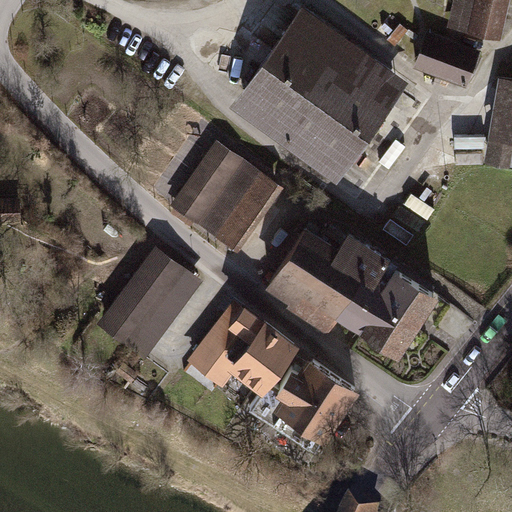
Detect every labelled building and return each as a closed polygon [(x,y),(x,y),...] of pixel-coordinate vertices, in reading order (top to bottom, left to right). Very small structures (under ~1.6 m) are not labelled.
[(471,29),(477,0),(458,0),(453,25),(471,29)] [(477,0),(471,29),(500,35),(508,0),(477,0)] [(287,29),(388,102),(403,82),(302,9),(287,29)] [(245,87),(283,114),(274,127),(337,172),(388,102),(287,29),(245,87)] [(428,32),(417,62),(467,81),(478,50),(428,32)] [(511,78),(505,77),(490,159),(511,163),(511,78)] [(283,114),(245,87),(236,100),(274,127),(283,114)] [(201,216),(240,159),(217,144),(178,201),(201,216)] [(275,183),(240,159),(201,216),(237,240),(275,183)] [(340,308),(367,325),(380,305),(368,297),(391,263),(392,261),(348,232),(338,248),(305,226),(271,279),(294,294),(292,298),(330,323),(340,308)] [(180,266),(158,249),(107,319),(129,335),(180,266)] [(434,291),(391,263),(368,297),(380,305),(367,325),(366,326),(398,347),(434,291)] [(196,278),(180,266),(129,335),(145,348),(196,278)] [(235,302),(228,312),(235,317),(243,307),(235,302)] [(236,361),(265,383),(270,377),(296,343),(245,304),(243,307),(235,317),(228,312),(194,355),(223,377),(236,361)] [(292,365),(280,384),(313,406),(335,372),(313,358),(304,372),(292,365)] [(355,387),(335,372),(313,406),(280,384),(270,377),(265,383),(251,405),(260,412),(315,448),(323,435),(355,387)] [(315,448),(260,412),(250,428),(315,472),(326,455),(340,445),(323,435),(315,448)]
